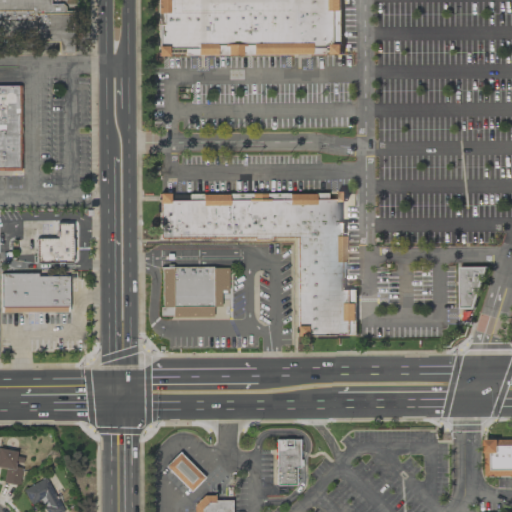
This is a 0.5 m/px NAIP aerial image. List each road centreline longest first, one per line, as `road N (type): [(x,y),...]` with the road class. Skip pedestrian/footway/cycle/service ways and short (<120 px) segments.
road 1 (secondary): [(117,395),(127,339),(126,111)]
road 2 (secondary): [(104,144),(105,341),(117,395)]
road 3 (primary): [(478,370),(254,374)]
road 4 (primary): [(117,395),(335,403)]
road 5 (secondary): [(103,0),(104,144)]
road 6 (primary): [(254,374),(185,375),(117,395)]
road 7 (primary): [(335,403),(468,400)]
